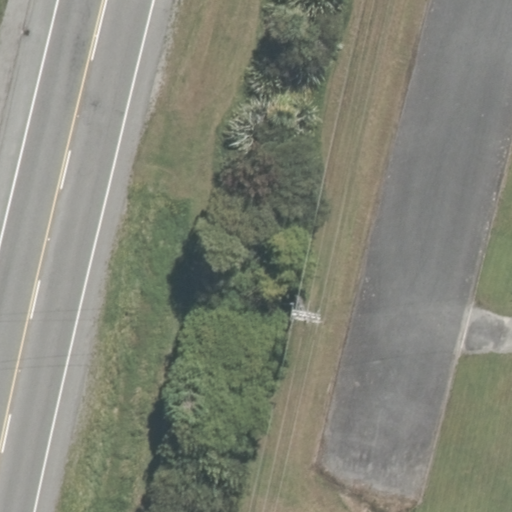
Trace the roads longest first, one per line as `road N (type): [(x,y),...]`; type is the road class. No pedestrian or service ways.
road 1 (primary): [(0,490),(113,0)]
road 2 (residential): [(390,430),(499,0)]
